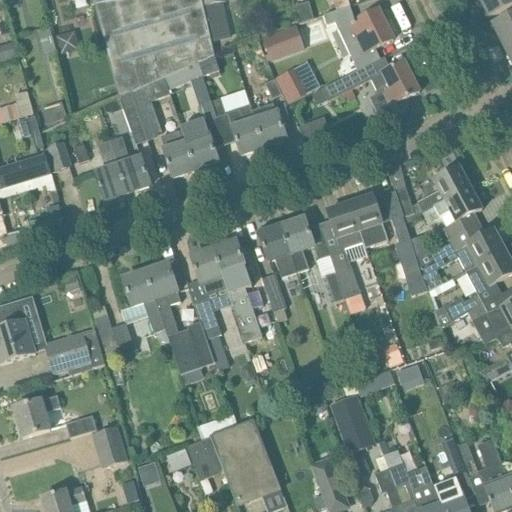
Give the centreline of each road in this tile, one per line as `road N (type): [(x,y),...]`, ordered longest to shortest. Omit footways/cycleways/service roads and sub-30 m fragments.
road 1 (residential): [(0,280),(481,112)]
road 2 (residential): [(481,112),(427,0)]
